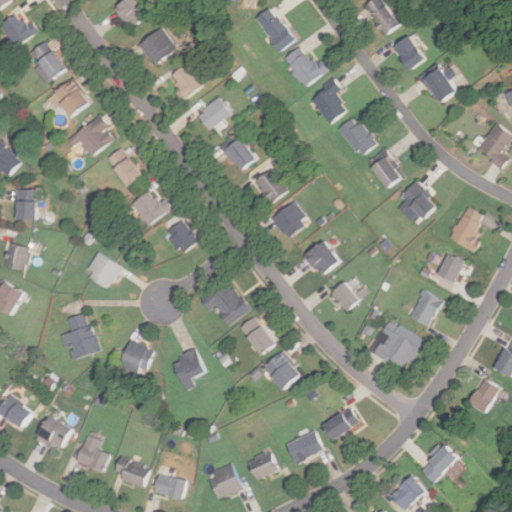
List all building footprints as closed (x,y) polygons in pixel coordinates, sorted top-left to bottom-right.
[(0,0),(0,7),(2,10),(15,0),(0,0)] [(130,29),(151,15),(141,0),(126,0),(116,7),(130,29)] [(260,0),(243,0),(256,8),(260,0)] [(388,34),(403,23),(384,0),(374,0),(366,6),(388,34)] [(280,53),(296,41),(272,7),(255,19),(280,53)] [(15,47),(36,34),(22,12),(1,25),(15,47)] [(140,46),(156,65),(179,47),(163,27),(140,46)] [(393,49),(411,71),(426,59),(408,36),(393,49)] [(52,82),(67,70),(46,42),(30,53),(52,82)] [(323,76),(306,45),(286,57),(303,87),(323,76)] [(172,76),(182,89),(176,93),(183,102),(206,85),(189,63),(172,76)] [(458,92),(439,69),(423,82),(442,105),(458,92)] [(69,121),(90,103),(70,81),(50,98),(69,121)] [(337,93),(342,90),(338,83),(313,97),(328,124),(349,113),(337,93)] [(232,114),(220,98),(198,115),(211,131),(232,114)] [(117,137),(100,116),(71,141),(77,147),(81,144),(93,158),(117,137)] [(378,144),(356,117),(339,131),(362,157),(378,144)] [(504,154),(511,143),(511,134),(498,124),(478,150),(503,170),(511,159),(504,154)] [(257,159),(240,138),(225,151),(242,172),(257,159)] [(0,170),(8,178),(24,162),(1,139),(0,140),(0,170)] [(143,177),(121,150),(107,160),(129,188),(143,177)] [(404,176),(386,155),(370,169),(388,190),(404,176)] [(254,183),(270,205),(289,191),(274,169),(254,183)] [(439,206),(416,183),(402,197),(425,220),(439,206)] [(17,221),(39,221),(39,190),(17,190),(17,221)] [(169,211),(152,190),(133,205),(149,226),(169,211)] [(288,239),(311,224),(296,202),(273,217),(288,239)] [(472,243),(486,217),(468,207),(451,238),(470,250),(473,244),(472,243)] [(182,254),(200,243),(185,220),(168,232),(182,254)] [(305,255),(323,276),(341,261),(323,240),(305,255)] [(32,249),(12,245),(7,268),(27,273),(32,249)] [(106,290),(123,270),(102,253),(85,273),(106,290)] [(466,263),(450,254),(438,274),(454,283),(466,263)] [(0,290),(0,312),(10,318),(25,292),(5,281),(0,290)] [(331,294),(349,312),(362,299),(344,281),(331,294)] [(211,315),(220,309),(230,322),(249,308),(231,283),(203,304),(211,315)] [(430,327),(444,300),(424,290),(410,317),(430,327)] [(73,360),(101,351),(88,312),(69,319),(73,332),(64,335),(73,360)] [(261,354),(275,344),(256,317),(242,327),(261,354)] [(405,372),(424,340),(390,319),(371,351),(405,372)] [(122,367),(147,374),(154,348),(129,341),(122,367)] [(511,344),(509,349),(507,348),(495,366),(510,377),(511,374),(511,344)] [(172,362),(187,390),(196,385),(193,379),(208,371),(196,349),(172,362)] [(284,390),(301,375),(281,353),(264,368),(284,390)] [(486,414),(502,390),(485,378),(469,403),(486,414)] [(35,415),(11,395),(0,407),(0,413),(21,431),(35,415)] [(323,423),(331,439),(360,424),(352,408),(323,423)] [(74,430),(49,415),(36,437),(61,451),(74,430)] [(296,462),(324,448),(316,431),(287,445),(296,462)] [(103,473),(112,454),(99,449),(102,441),(88,435),(77,461),(103,473)] [(458,458),(445,445),(421,469),(434,482),(458,458)] [(257,479),(278,470),(271,452),(249,461),(257,479)] [(146,488),(154,467),(121,455),(114,476),(146,488)] [(210,475),(221,498),(242,488),(231,465),(210,475)] [(188,480),(160,473),(155,492),(183,499),(188,480)] [(426,489),(412,474),(391,494),(406,509),(426,489)]
